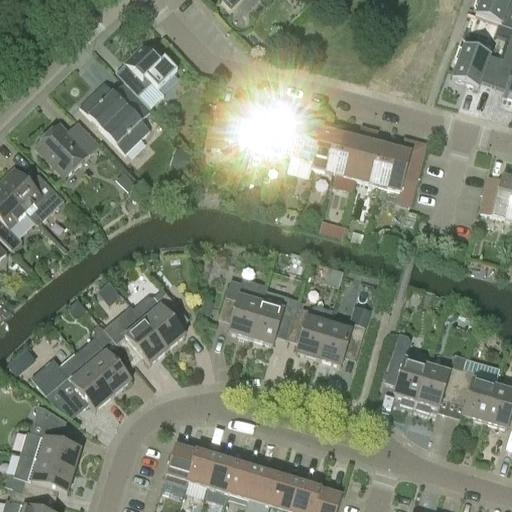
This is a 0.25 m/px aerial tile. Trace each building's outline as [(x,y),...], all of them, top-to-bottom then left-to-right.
[(218,0),(222,3),(230,11),(242,0),(218,0)] [(511,0),(477,0),(473,11),(477,13),(474,20),(511,33),(511,0)] [(511,50),(507,48),(501,64),(493,90),(505,94),(502,102),(511,105),(511,50)] [(124,68),(140,85),(130,95),(136,101),(151,87),(157,94),(177,75),(153,51),(148,56),(142,50),(124,68)] [(480,85),(493,90),(501,64),(463,50),(462,54),(458,52),(454,64),(458,65),(451,83),(477,93),(480,85)] [(149,134),(140,125),(150,115),(136,101),(130,95),(123,87),(113,97),(104,87),(79,111),(124,159),(149,134)] [(256,112),(246,151),(268,157),(282,105),(273,103),(270,115),(256,112)] [(282,105),(268,157),(290,163),(301,123),(287,120),(290,108),(282,105)] [(226,156),(228,147),(246,151),(256,112),(234,106),(233,110),(218,106),(206,151),(226,156)] [(301,123),(290,163),(312,169),(310,173),(311,173),(326,117),(317,115),(314,127),(301,123)] [(326,117),(311,173),(333,179),(343,139),(330,136),(333,124),(325,122),(326,117)] [(64,183),(88,159),(98,150),(77,128),(67,137),(59,128),(34,152),(64,183)] [(343,139),(333,179),(355,185),(369,133),(360,131),(357,143),(343,139)] [(369,133),(355,185),(377,191),(388,151),(374,147),(377,135),(369,133)] [(400,155),(388,151),(377,191),(400,197),(397,208),(409,211),(425,149),(404,143),(400,155)] [(171,165),(187,170),(191,158),(175,152),(171,165)] [(37,230),(63,205),(45,186),(36,195),(14,173),(0,186),(0,191),(25,218),(37,230)] [(490,220),(511,225),(511,183),(501,181),(500,184),(488,181),(479,217),(490,220)] [(21,246),(9,234),(25,218),(0,191),(0,225),(3,228),(0,230),(0,242),(12,255),(21,246)] [(321,225),(318,235),(327,238),(329,227),(321,225)] [(230,284),(228,291),(220,318),(232,321),(227,337),(250,344),(264,296),(265,291),(242,284),(241,288),(230,284)] [(110,287),(98,297),(104,304),(116,294),(110,287)] [(185,339),(174,327),(184,319),(163,294),(153,303),(147,302),(133,314),(167,354),(185,339)] [(264,296),(250,344),(272,350),(277,335),(288,339),(298,307),(264,296)] [(0,317),(3,321),(4,322),(11,315),(10,314),(3,306),(0,308),(0,317)] [(298,307),(288,339),(300,342),(295,358),(318,364),(332,316),(314,311),(308,316),(302,314),(303,308),(298,307)] [(209,321),(210,316),(208,311),(202,309),(199,319),(209,321)] [(369,317),(357,313),(352,329),(365,332),(369,317)] [(142,325),(125,340),(121,336),(111,344),(129,365),(138,357),(149,370),(167,354),(133,314),(142,325)] [(352,329),(351,334),(329,328),(333,316),(332,316),(318,364),(340,371),(345,356),(357,359),(365,332),(352,329)] [(399,408),(414,412),(426,370),(404,363),(410,346),(408,342),(398,339),(386,381),(398,384),(393,400),(401,402),(399,408)] [(88,371),(112,400),(130,385),(120,373),(129,365),(111,344),(102,352),(105,356),(88,371)] [(24,353),(5,369),(14,380),(33,364),(24,353)] [(438,413),(442,398),(454,401),(462,375),(465,364),(457,362),(453,363),(448,377),(426,370),(414,412),(428,417),(430,411),(438,413)] [(462,375),(454,401),(466,404),(461,420),(484,427),(499,375),(465,364),(462,375)] [(74,411),(84,403),(94,415),(112,400),(88,371),(70,386),(66,382),(57,390),(74,411)] [(511,395),(495,391),(500,375),(499,375),(484,427),(506,434),(511,418),(511,395)] [(37,411),(29,438),(27,438),(20,460),(73,476),(80,453),(68,450),(64,443),(66,437),(57,434),(60,423),(43,413),(37,411)] [(195,456),(174,450),(163,485),(185,492),(187,486),(186,486),(195,456)] [(186,486),(187,486),(207,492),(218,457),(197,450),(195,456),(186,486)] [(224,510),(228,499),(239,463),(218,457),(207,492),(208,492),(204,504),(224,510)] [(12,494),(48,505),(51,494),(67,498),(73,476),(20,460),(14,481),(8,479),(4,491),(12,494)] [(248,505),(259,469),(239,463),(228,499),(248,505)] [(259,469),(248,505),(269,511),(280,476),(259,469)] [(280,476),(269,511),(272,511),(291,511),(300,482),(280,476)] [(313,511),(319,494),(320,494),(322,488),(300,482),(291,511),(313,511)] [(4,511),(45,511),(48,505),(12,494),(9,506),(6,505),(4,511)] [(313,511),(337,511),(341,500),(320,494),(319,494),(313,511)]
